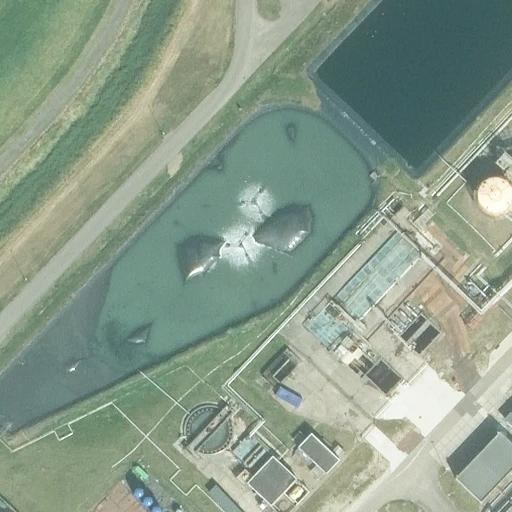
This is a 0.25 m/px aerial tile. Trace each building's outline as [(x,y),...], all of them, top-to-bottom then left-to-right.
[(506,204),(508,198),(506,192),(503,188),(499,184),(493,183),(488,183),(482,187),(479,192),(477,198),(479,204),(482,208),(486,212),(492,213),(498,212),(503,209),(506,204)] [(298,317),(317,341),(338,325),(319,301),(298,317)] [(364,320),(351,344),(405,373),(418,348),(364,320)] [(273,375),(287,358),(274,348),(260,365),(273,375)] [(215,431),(216,425),(215,419),(212,415),(207,411),(202,410),(198,410),(192,413),(187,419),(186,424),(187,430),(190,435),(195,439),(200,440),(206,439),(211,436),(215,431)] [(511,469),(511,446),(498,433),(454,479),(480,504),(511,469)] [(297,448),(326,475),(339,461),(310,434),(297,448)] [(296,480),(272,457),(270,459),(246,484),(270,507),(296,480)]
